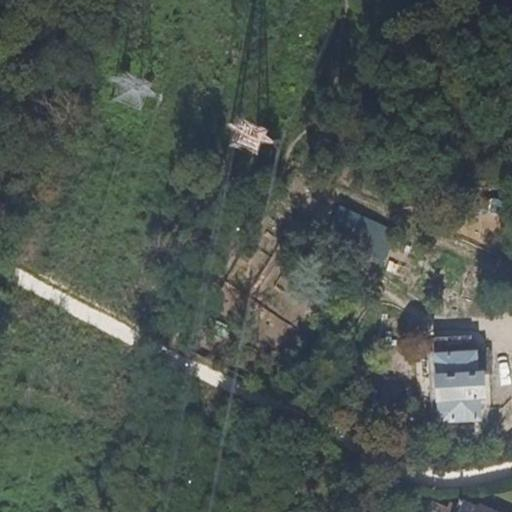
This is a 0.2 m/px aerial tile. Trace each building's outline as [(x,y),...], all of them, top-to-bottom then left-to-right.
[(210,189),(255,210),(267,186),(249,178),(265,143),(238,130),(210,189)] [(384,224),(335,204),(323,232),(372,253),(384,224)] [(436,350),(433,352),(434,360),(432,361),(434,382),(431,383),(433,407),(436,408),(438,425),(480,421),(478,402),(486,401),(483,377),(476,378),(474,357),(460,358),(459,354),(453,355),(451,348),(436,350)] [(382,380),(377,398),(397,403),(402,385),(382,380)] [(511,410),(490,402),(481,426),(511,437),(511,410)] [(492,511),(461,499),(455,511),(492,511)]
